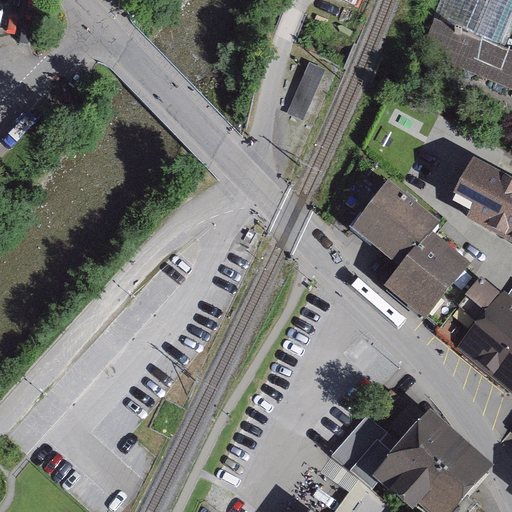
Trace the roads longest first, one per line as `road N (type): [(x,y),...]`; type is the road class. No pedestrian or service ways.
road 1 (residential): [(511,489),(440,377),(251,176)]
road 2 (unclassified): [(251,176),(88,0)]
